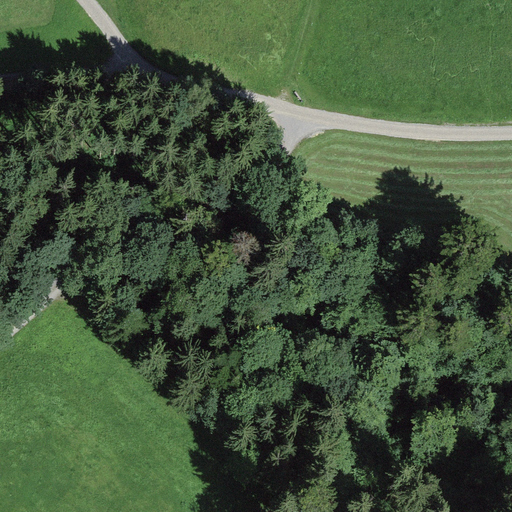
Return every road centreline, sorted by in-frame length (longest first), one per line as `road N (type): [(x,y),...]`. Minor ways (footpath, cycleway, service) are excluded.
road 1 (track): [(0,342),(81,272),(226,202),(269,171),(287,143),(290,110)]
road 2 (track): [(511,133),(376,128),(140,78)]
road 3 (track): [(81,272),(210,428),(302,511)]
road 4 (track): [(140,78),(0,85)]
